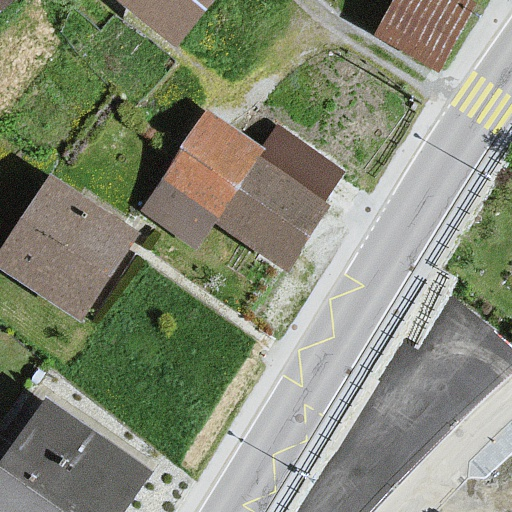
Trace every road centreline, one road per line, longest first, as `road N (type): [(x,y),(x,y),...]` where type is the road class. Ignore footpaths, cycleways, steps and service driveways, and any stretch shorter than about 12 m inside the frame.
road 1 (tertiary): [(231,511),(470,125)]
road 2 (residential): [(470,125),(325,16)]
road 3 (residential): [(389,511),(511,401)]
road 4 (residential): [(325,16),(232,90),(206,88)]
